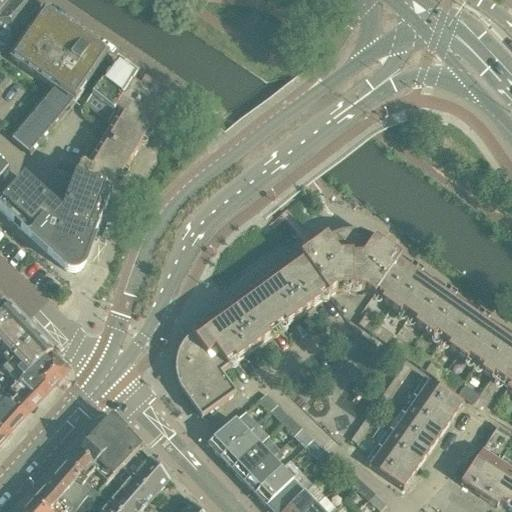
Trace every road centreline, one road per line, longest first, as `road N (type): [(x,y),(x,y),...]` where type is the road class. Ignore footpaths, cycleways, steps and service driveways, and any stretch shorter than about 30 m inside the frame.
road 1 (secondary): [(360,59),(197,185),(160,224),(129,294),(107,375)]
road 2 (secondary): [(162,303),(202,223),(370,91)]
road 3 (residential): [(54,331),(103,268),(134,178),(188,97)]
road 4 (residential): [(341,218),(378,228),(511,330)]
road 5 (unclassified): [(188,97),(313,181),(341,218)]
road 6 (residential): [(176,309),(222,300),(341,218)]
road 7 (residential): [(231,511),(107,375)]
road 8 (residential): [(188,97),(49,0)]
road 9 (secondary): [(0,495),(107,375)]
